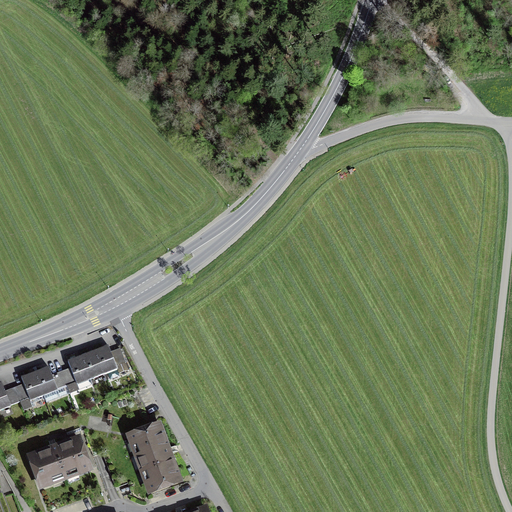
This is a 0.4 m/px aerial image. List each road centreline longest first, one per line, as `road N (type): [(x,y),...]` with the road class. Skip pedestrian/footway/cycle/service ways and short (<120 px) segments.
road 1 (unclassified): [(509,511),(491,448),(511,208)]
road 2 (track): [(110,0),(216,71),(284,170)]
road 3 (secondary): [(112,304),(239,218),(299,150)]
road 4 (residential): [(112,304),(212,494)]
road 5 (unclassified): [(299,150),(391,120),(481,120)]
road 6 (secondary): [(299,150),(347,66),(371,0)]
road 7 (unclassified): [(481,120),(460,84),(378,0)]
road 8 (secondary): [(0,351),(112,304)]
